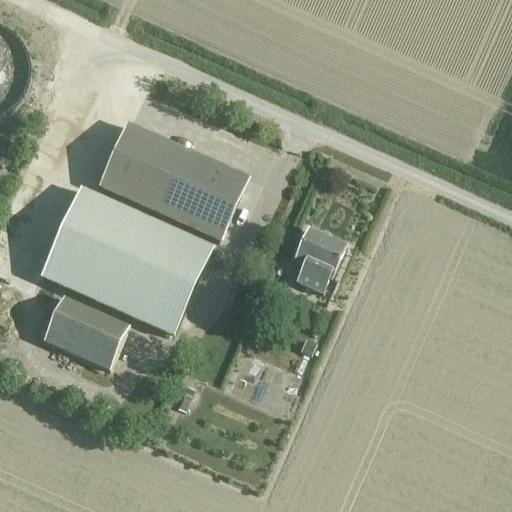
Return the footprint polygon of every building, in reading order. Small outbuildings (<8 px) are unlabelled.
[(0,126),(8,124),(20,115),(29,103),(35,90),(37,76),(35,62),(29,48),(20,37),(7,28),(0,25),(0,126)] [(248,184),(129,131),(101,194),(219,247),(248,184)] [(80,194),(40,283),(169,341),(209,252),(80,194)] [(323,299),(330,283),(331,284),(346,252),(309,235),(295,267),(304,272),(297,288),(311,294),(323,299)] [(110,376),(130,332),(64,302),(43,346),(110,376)] [(306,346),(301,357),(310,362),(315,350),(306,346)] [(183,398),(184,398),(177,413),(185,416),(195,394),(188,390),(187,390),(183,398)]
